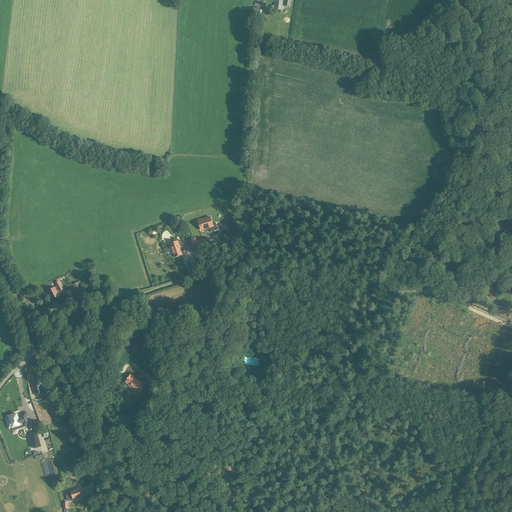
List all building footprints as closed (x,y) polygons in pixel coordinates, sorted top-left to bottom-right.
[(218,230),(216,224),(212,225),(210,218),(198,221),(201,231),(205,229),(206,230),(209,229),(210,232),(218,230)] [(197,247),(195,241),(194,238),(189,240),(193,252),(198,250),(197,247)] [(208,244),(206,238),(195,241),(197,247),(208,244)] [(174,257),(182,254),(178,241),(169,244),(174,257)] [(80,281),(72,285),(76,293),(84,290),(80,281)] [(61,285),(54,288),(48,291),(52,299),(58,296),(57,293),(63,289),(61,285)] [(15,372),(8,380),(14,386),(22,378),(15,372)] [(150,383),(154,377),(148,373),(144,379),(150,383)] [(136,390),(139,392),(145,385),(141,382),(141,383),(133,378),(134,377),(130,375),(125,383),(128,385),(129,384),(137,389),(136,390)] [(40,381),(32,384),(35,395),(44,392),(40,381)] [(7,386),(2,391),(7,395),(11,390),(7,386)] [(7,396),(8,402),(16,401),(14,394),(7,396)] [(9,416),(10,420),(8,420),(11,427),(17,425),(18,429),(25,426),(24,423),(28,422),(25,413),(20,415),(20,417),(18,418),(16,414),(9,416)] [(35,432),(30,433),(34,447),(40,445),(35,432)] [(68,492),(69,493),(66,493),(67,496),(68,501),(72,500),(72,499),(81,496),(79,489),(71,492),(68,492)]
